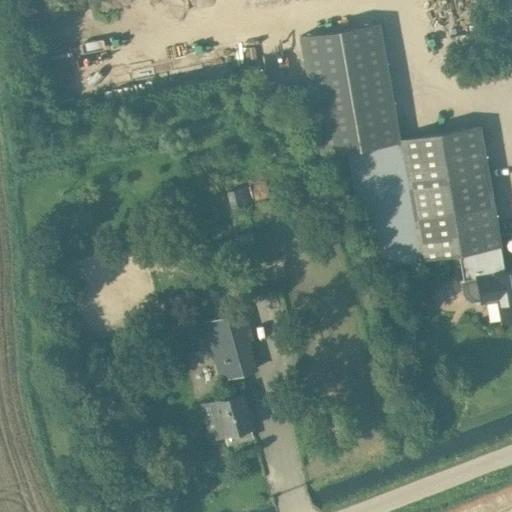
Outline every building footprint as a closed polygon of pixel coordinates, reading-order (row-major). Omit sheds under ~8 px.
[(380,22),(300,36),(321,154),(400,141),(420,259),(458,252),(463,279),(460,280),(460,281),(462,281),(464,293),(466,297),(472,301),(476,302),(481,301),(481,303),(497,300),(501,322),(511,319),(511,271),(505,273),(480,125),(400,139),(380,22)] [(250,183),(252,197),(268,194),(266,180),(250,183)] [(226,191),(231,208),(251,202),(246,185),(226,191)] [(258,369),(241,311),(203,322),(220,381),(258,369)] [(253,427),(243,393),(202,405),(212,439),(225,435),(227,444),(252,438),(250,428),(253,427)]
